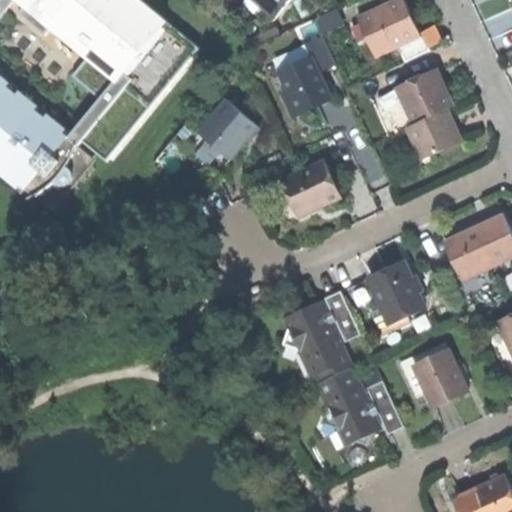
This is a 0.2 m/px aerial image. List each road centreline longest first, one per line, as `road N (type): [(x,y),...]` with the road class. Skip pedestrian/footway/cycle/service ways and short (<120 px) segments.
road 1 (residential): [(511,170),(300,261),(229,246)]
road 2 (residential): [(511,419),(412,466),(386,511)]
road 3 (residential): [(511,116),(463,0)]
